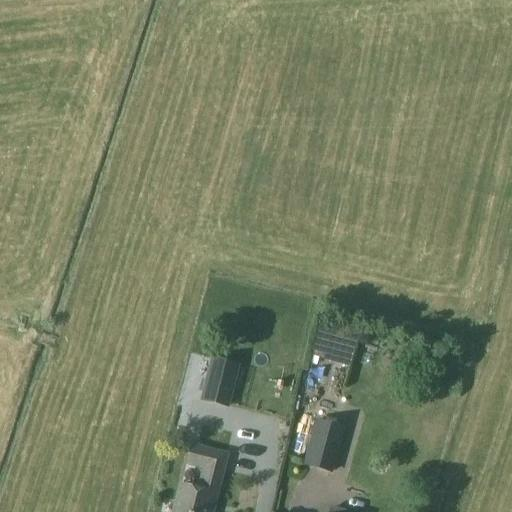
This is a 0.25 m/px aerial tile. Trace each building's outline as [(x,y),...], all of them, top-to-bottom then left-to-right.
[(309,340),(309,356),(323,357),(324,340),(309,340)] [(212,357),(201,400),(227,407),(238,363),(212,357)] [(335,386),(357,390),(359,377),(367,378),(369,363),(339,358),(335,386)] [(344,429),(316,422),(303,467),(332,474),(344,429)] [(212,510),(226,455),(192,446),(188,465),(206,470),(201,491),(181,486),(174,511),(207,511),(208,509),(212,510)]
